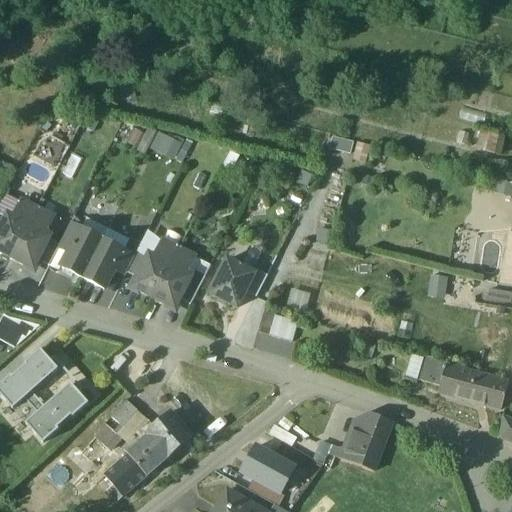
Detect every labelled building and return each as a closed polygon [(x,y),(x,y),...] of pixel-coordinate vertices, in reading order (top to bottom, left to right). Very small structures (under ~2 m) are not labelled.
[(158,132),(150,151),(175,160),(182,142),(158,132)] [(478,150),(495,152),(496,136),(480,134),(478,150)] [(329,149),(350,154),(353,142),(332,137),(329,149)] [(182,142),(177,162),(185,164),(190,144),(182,142)] [(11,171),(0,167),(0,192),(2,193),(11,171)] [(21,202),(11,223),(5,220),(0,230),(0,254),(12,260),(37,211),(21,202)] [(37,211),(12,260),(27,268),(36,265),(38,262),(48,242),(43,239),(53,219),(37,211)] [(59,247),(57,251),(68,256),(81,231),(84,224),(73,219),(59,247)] [(102,242),(81,231),(68,256),(61,270),(82,280),(102,242)] [(123,253),(113,273),(124,278),(136,254),(140,247),(129,241),(123,253)] [(59,247),(48,242),(38,262),(48,268),(57,251),(59,247)] [(123,253),(102,242),(82,280),(104,292),(113,273),(123,253)] [(162,242),(152,263),(146,260),(136,280),(134,284),(137,293),(153,301),(178,251),(162,242)] [(178,251),(153,301),(168,309),(177,306),(179,302),(189,282),(189,281),(184,279),(194,259),(178,251)] [(146,260),(136,254),(125,275),(136,280),(146,260)] [(254,276),(226,262),(209,296),(237,310),(245,294),(254,276)] [(267,278),(256,272),(254,276),(245,294),(256,299),(267,278)] [(204,279),(193,273),(189,281),(189,282),(179,302),(190,307),(204,279)] [(0,324),(0,341),(21,352),(33,327),(5,314),(0,324)] [(275,318),(265,315),(259,335),(269,338),(274,318),(275,318)] [(286,322),(274,318),(269,338),(280,341),(286,322)] [(297,325),(286,322),(280,341),(292,344),(297,325)] [(39,446),(86,406),(70,388),(45,410),(29,392),(55,370),(41,353),(0,388),(0,399),(10,411),(21,402),(34,417),(23,426),(39,446)] [(446,365),(422,358),(416,382),(439,388),(445,367),(446,365)] [(506,385),(445,367),(439,388),(437,395),(499,412),(506,385)] [(511,381),(511,382),(509,398),(511,397),(511,420),(502,419),(499,439),(511,444),(511,381)] [(124,403),(110,419),(121,429),(135,413),(124,403)] [(152,429),(145,435),(147,438),(141,444),(126,457),(146,480),(169,463),(169,464),(191,440),(168,415),(152,429)] [(362,431),(353,427),(342,455),(340,460),(372,473),(391,424),(368,416),(362,431)] [(110,419),(79,455),(90,465),(104,449),(108,452),(119,439),(115,436),(121,429),(110,419)] [(147,423),(133,435),(141,444),(147,438),(145,435),(152,429),(147,423)] [(253,481),(281,497),(295,472),(255,450),(241,475),(253,481)] [(342,455),(333,451),(331,457),(340,460),(342,455)] [(126,457),(103,478),(121,498),(146,480),(126,457)] [(247,492),(278,509),(284,498),(281,497),(253,481),(247,492)] [(258,511),(225,493),(214,511),(258,511)]
